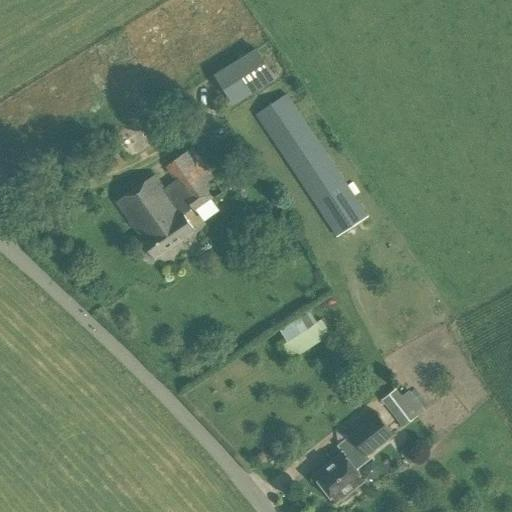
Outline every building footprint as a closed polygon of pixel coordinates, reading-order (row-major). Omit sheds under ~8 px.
[(210,68),(230,99),(272,73),(253,42),(210,68)] [(287,95),(255,115),(336,239),(369,218),(287,95)] [(134,117),(114,123),(123,149),(142,142),(134,117)] [(194,232),(182,214),(192,207),(195,212),(201,208),(206,214),(217,206),(213,200),(223,194),(194,148),(165,168),(176,185),(167,193),(155,176),(116,203),(155,259),(194,232)] [(239,230),(248,244),(265,233),(255,218),(239,230)] [(307,312),(282,329),(289,340),(315,323),(307,312)] [(416,399),(407,405),(404,400),(388,409),(403,428),(417,417),(411,410),(420,404),(416,399)] [(377,415),(350,436),(356,444),(314,476),(335,503),(363,482),(355,470),(368,460),(365,457),(393,436),(377,415)] [(263,451),(256,457),(260,462),(267,456),(263,451)]
